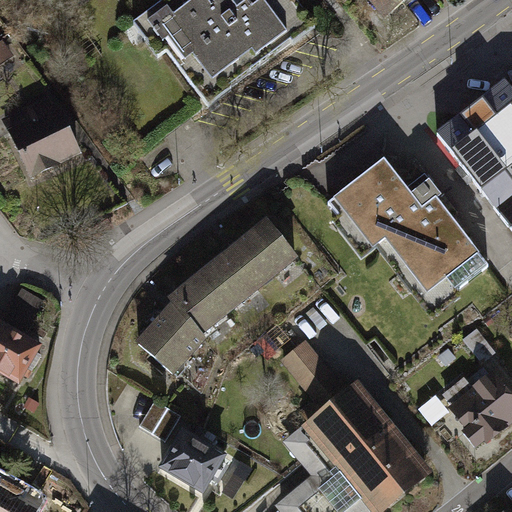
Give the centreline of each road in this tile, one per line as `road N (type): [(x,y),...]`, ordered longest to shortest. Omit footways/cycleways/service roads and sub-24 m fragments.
road 1 (tertiary): [(498,0),(161,232),(98,295)]
road 2 (tertiary): [(98,295),(78,374),(95,460)]
